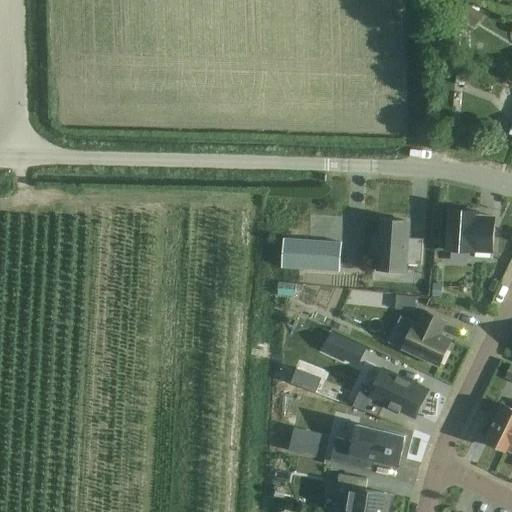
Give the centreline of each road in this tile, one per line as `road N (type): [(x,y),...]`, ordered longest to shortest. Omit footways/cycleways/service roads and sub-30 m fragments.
road 1 (unclassified): [(357,165),(14,160)]
road 2 (residential): [(511,305),(439,465)]
road 3 (unclassified): [(14,160),(11,0)]
road 4 (residential): [(511,187),(460,173),(357,165)]
